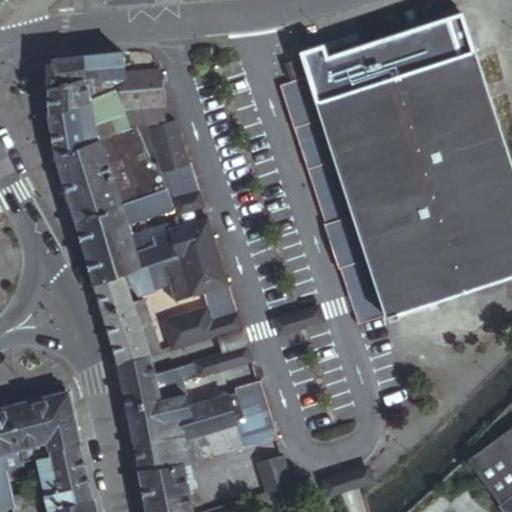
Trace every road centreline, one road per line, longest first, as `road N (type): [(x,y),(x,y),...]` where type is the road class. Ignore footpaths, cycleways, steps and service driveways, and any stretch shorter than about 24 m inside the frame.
road 1 (secondary): [(12,40),(251,17),(320,0)]
road 2 (secondary): [(127,511),(91,351)]
